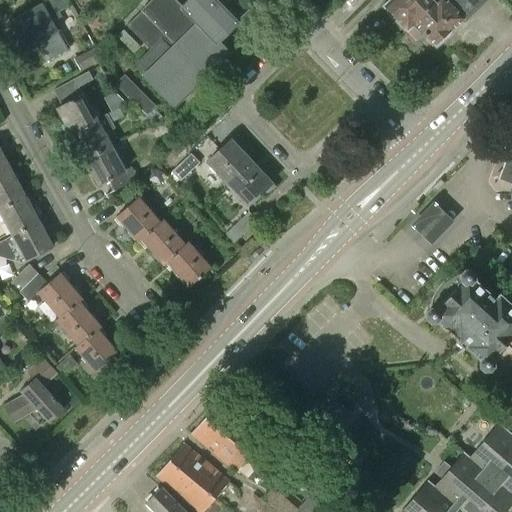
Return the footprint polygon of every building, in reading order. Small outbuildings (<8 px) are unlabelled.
[(47,0),(9,21),(24,50),(36,44),(46,62),(69,49),(58,30),(56,31),(51,22),(61,17),(59,13),(70,6),(66,0),(47,0)] [(214,0),(190,0),(183,7),(175,0),(150,0),(140,11),(141,11),(126,25),(126,26),(137,37),(150,50),(150,51),(136,65),(145,74),(144,75),(174,106),(228,53),(217,42),(237,23),(214,0)] [(404,27),(431,1),(430,0),(391,0),(384,7),(404,27)] [(435,0),(432,3),(431,1),(404,27),(407,31),(407,30),(417,40),(424,33),(436,46),(482,0),(435,0)] [(73,59),(79,70),(80,71),(101,59),(95,48),(73,59)] [(61,106),(82,95),(78,88),(92,80),(88,72),(53,91),(58,100),(61,106)] [(149,114),(154,109),(156,107),(123,75),(114,84),(146,118),(149,114)] [(82,94),(82,95),(61,106),(56,109),(70,135),(98,119),(82,94)] [(98,119),(70,135),(84,160),(110,146),(103,132),(111,127),(110,124),(123,117),(118,108),(98,119)] [(168,149),(175,157),(185,148),(177,140),(168,149)] [(227,184),(250,162),(230,140),(207,162),(227,184)] [(110,146),(84,160),(98,186),(108,181),(113,191),(137,179),(131,167),(124,171),(110,146)] [(0,176),(11,171),(0,150),(0,176)] [(511,153),(509,152),(499,179),(511,184),(511,185),(509,192),(511,194),(511,153)] [(199,163),(192,155),(190,153),(170,172),(179,181),(199,163)] [(250,162),(227,184),(248,205),(261,193),(265,197),(275,188),(250,162)] [(11,171),(0,176),(0,209),(24,196),(11,171)] [(0,209),(0,219),(3,218),(12,235),(38,221),(24,196),(0,209)] [(138,242),(163,220),(162,220),(159,223),(137,198),(116,216),(138,242)] [(257,221),(249,212),(248,212),(225,234),(234,243),(257,221)] [(184,245),(163,220),(138,242),(139,243),(142,240),(163,264),(188,243),(187,242),(184,245)] [(38,221),(12,235),(0,241),(0,253),(0,255),(21,261),(25,259),(26,261),(52,247),(38,221)] [(479,253),(492,264),(506,249),(493,238),(479,253)] [(210,268),(188,243),(163,264),(164,265),(167,262),(188,287),(210,268)] [(10,283),(19,292),(38,274),(29,264),(10,283)] [(460,274),(460,280),(461,281),(436,308),(435,307),(430,307),(425,312),(426,318),(430,322),(436,321),(437,320),(480,359),(479,360),(479,366),(484,370),(489,370),(493,365),(493,359),(492,358),(511,335),(511,306),(499,294),(494,299),(473,280),(474,279),(474,273),(470,269),(464,269),(460,274)] [(81,299),(60,274),(59,273),(47,283),(38,274),(19,293),(28,301),(38,293),(59,317),(56,320),(81,299)] [(82,300),(81,299),(56,320),(77,345),(74,347),(75,348),(100,326),(79,302),(82,300)] [(100,327),(100,326),(75,348),(97,374),(119,355),(97,330),(100,327)] [(55,367),(63,376),(76,363),(68,355),(55,367)] [(63,409),(43,387),(57,374),(43,358),(28,372),(35,380),(21,392),(24,395),(5,406),(15,422),(37,409),(48,422),(63,409)] [(80,401),(74,395),(68,401),(74,407),(80,401)] [(205,418),(250,456),(265,439),(219,401),(205,418)] [(250,456),(205,418),(190,435),(236,473),(250,456)] [(329,430),(318,418),(305,430),(316,442),(329,430)] [(511,435),(498,424),(469,458),(463,453),(434,487),(427,482),(401,511),(503,511),(511,502),(511,435)] [(183,443),(169,460),(215,498),(229,482),(183,443)] [(203,511),(215,498),(169,460),(155,476),(197,511),(203,511)] [(184,511),(161,488),(145,504),(153,511),(184,511)] [(312,511),(320,511),(329,501),(316,490),(304,505),(312,511)] [(327,510),(328,511),(351,511),(336,499),(327,510)]
